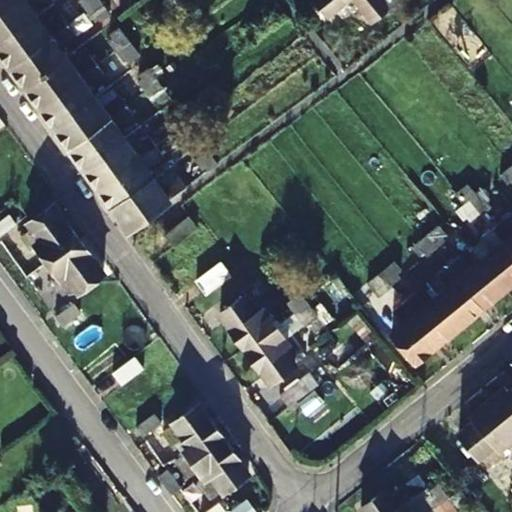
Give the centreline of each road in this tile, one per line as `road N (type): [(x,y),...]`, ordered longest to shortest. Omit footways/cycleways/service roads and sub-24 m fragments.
road 1 (residential): [(299,503),(0,97)]
road 2 (residential): [(511,330),(299,503)]
road 3 (residential): [(0,308),(152,511)]
